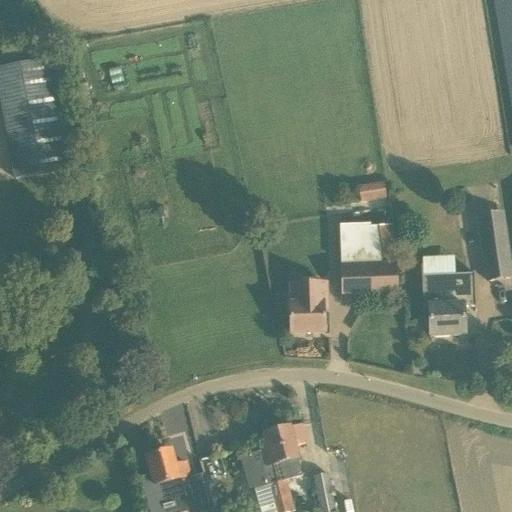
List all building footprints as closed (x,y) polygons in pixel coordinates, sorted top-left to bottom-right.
[(511,0),(493,0),(511,108),(511,0)] [(44,95),(37,62),(0,68),(0,103),(16,179),(65,169),(49,94),(44,95)] [(360,203),(385,199),(382,183),(357,187),(360,203)] [(488,282),(510,278),(501,214),(478,217),(488,282)] [(367,231),(372,262),(396,258),(391,227),(367,231)] [(394,297),(394,264),(340,265),(341,295),(362,295),(362,297),(394,297)] [(429,308),(430,338),(464,336),(463,309),(477,308),(476,284),(475,274),(422,276),(423,308),(429,308)] [(291,335),(324,334),(324,308),(327,308),(326,284),(289,285),(291,335)] [(302,477),(297,459),(289,429),(265,435),(269,450),(245,457),(260,511),(293,511),(285,482),(302,477)] [(175,468),(171,452),(146,459),(156,486),(190,477),(186,465),(175,468)] [(313,479),(320,511),(336,511),(328,475),(313,479)] [(191,508),(210,503),(204,483),(187,488),(191,508)]
